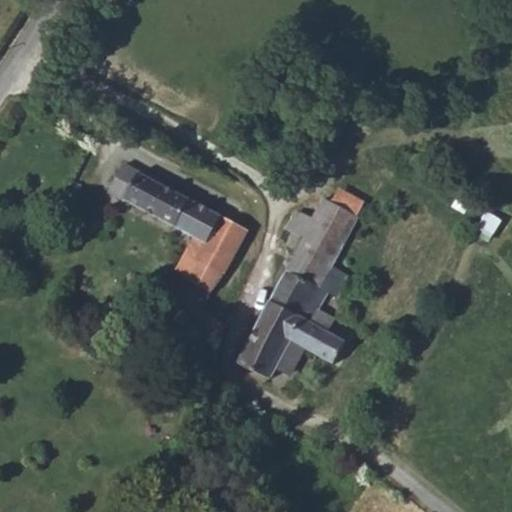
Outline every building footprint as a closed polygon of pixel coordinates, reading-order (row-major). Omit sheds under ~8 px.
[(109,193),(191,237),(205,245),(213,232),(221,217),(123,165),(109,193)] [(234,361),(267,379),(273,369),(289,341),(302,348),(331,364),(344,342),(328,333),(334,321),(317,312),(326,292),(320,288),(357,218),(317,198),(306,218),(290,209),(280,229),(288,233),(282,244),(293,250),(234,361)] [(474,233),(489,240),(503,212),(489,203),(474,233)] [(184,253),(221,274),(237,245),(213,232),(205,245),(191,237),(184,253)] [(210,289),(221,274),(184,253),(177,271),(184,277),(170,310),(195,324),(200,311),(210,289)] [(195,324),(206,330),(210,318),(200,311),(195,324)] [(289,341),(273,369),(286,377),(302,348),(289,341)]
